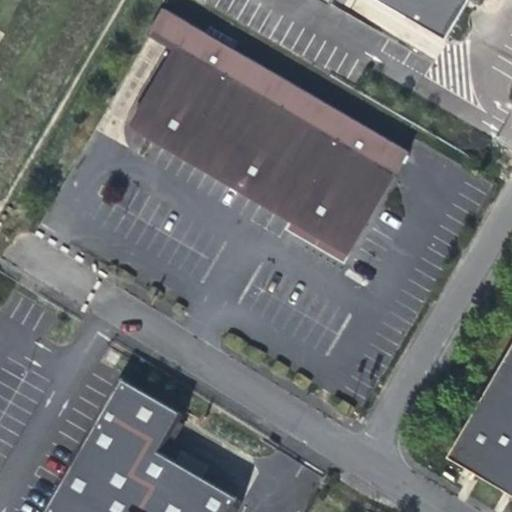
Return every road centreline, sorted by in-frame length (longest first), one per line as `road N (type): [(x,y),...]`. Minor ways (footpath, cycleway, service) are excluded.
road 1 (residential): [(110,301),(363,455)]
road 2 (residential): [(511,202),(363,455)]
